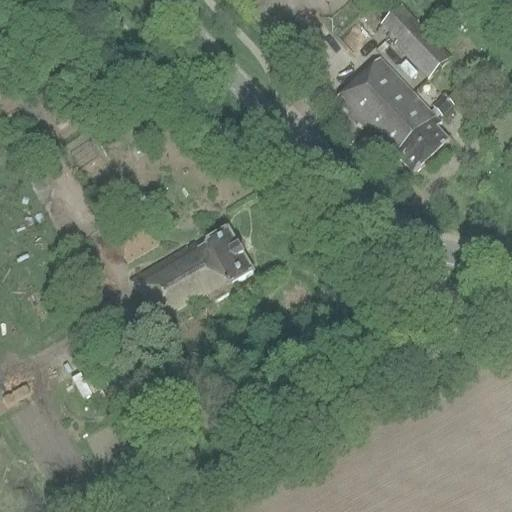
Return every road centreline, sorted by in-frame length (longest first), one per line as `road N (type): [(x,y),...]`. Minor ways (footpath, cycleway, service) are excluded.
road 1 (tertiary): [(158,0),(332,181),(376,222),(432,256)]
road 2 (track): [(434,352),(203,491)]
